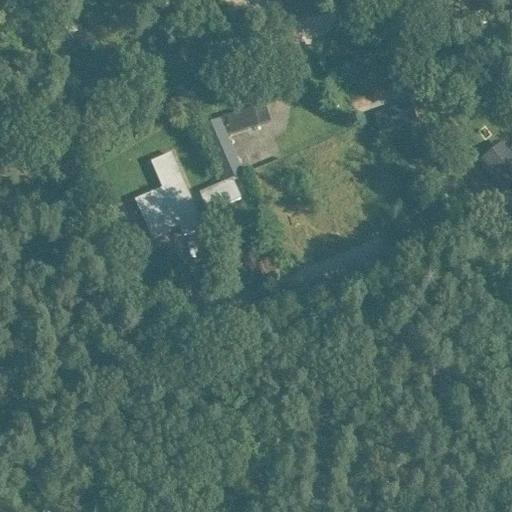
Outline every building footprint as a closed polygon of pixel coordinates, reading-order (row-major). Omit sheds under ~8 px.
[(164,0),(156,0),(153,7),(166,14),(172,4),(164,0)] [(499,10),(485,19),(492,31),(506,23),(499,10)] [(77,20),(62,27),(67,38),(82,31),(77,20)] [(233,180),(243,175),(227,138),(227,137),(270,122),(265,106),(276,103),(274,95),(260,99),(262,107),(227,117),(201,129),(224,184),(233,180)] [(411,105),(385,114),(390,130),(416,121),(411,105)] [(511,161),(501,148),(486,161),(511,192),(511,161)] [(155,195),(137,203),(153,239),(171,231),(170,227),(179,224),(184,236),(203,228),(171,157),(152,165),(172,208),(163,212),(155,195)] [(233,180),(224,184),(201,194),(209,214),(242,199),(233,180)]
